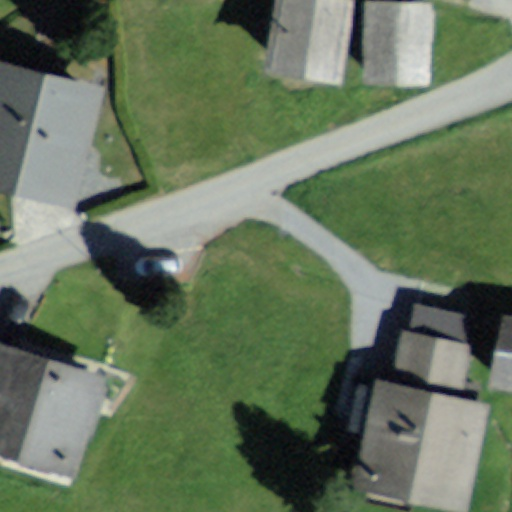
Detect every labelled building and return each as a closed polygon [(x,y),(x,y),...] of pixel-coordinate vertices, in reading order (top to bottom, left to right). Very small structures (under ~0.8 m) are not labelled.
[(278,0),(266,62),(320,73),(335,2),(324,0),(278,0)] [(364,73),(409,75),(412,4),(367,2),(364,73)] [(0,179),(58,193),(81,92),(0,73),(0,179)] [(511,318),(502,317),(492,385),(511,387),(511,318)] [(481,360),(399,337),(361,474),(443,496),(481,360)] [(0,456),(60,469),(80,378),(0,360),(0,456)]
